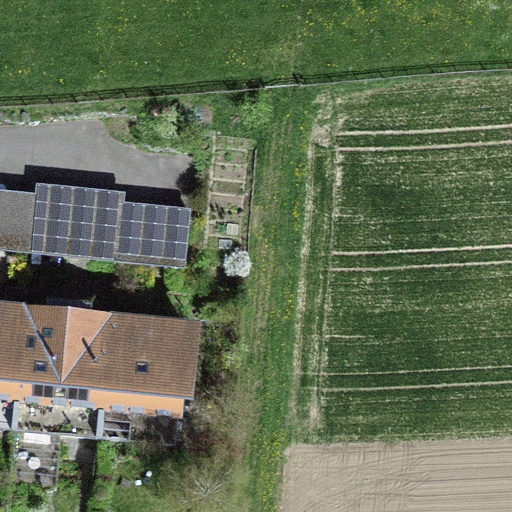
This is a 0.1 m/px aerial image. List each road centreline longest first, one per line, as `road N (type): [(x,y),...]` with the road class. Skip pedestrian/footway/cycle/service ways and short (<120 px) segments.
road 1 (track): [(249,511),(265,416),(289,75)]
road 2 (residential): [(0,138),(136,128)]
